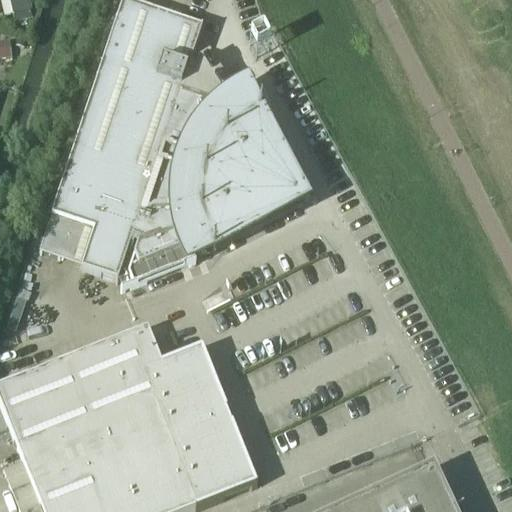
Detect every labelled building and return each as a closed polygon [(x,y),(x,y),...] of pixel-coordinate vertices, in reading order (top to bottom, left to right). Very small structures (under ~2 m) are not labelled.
[(31,21),(25,0),(8,0),(6,1),(13,26),(31,21)] [(122,6),(52,218),(94,232),(81,271),(80,274),(116,285),(115,287),(117,287),(124,266),(127,257),(131,243),(138,245),(136,249),(133,259),(139,269),(150,265),(161,261),(176,255),(189,250),(190,255),(202,250),(200,245),(202,245),(211,241),(215,248),(217,252),(305,208),(261,119),(257,121),(250,125),(245,117),(230,93),(222,79),(208,57),(204,60),(198,64),(193,78),(187,76),(192,61),(195,52),(202,31),(201,31),(200,32),(122,6)] [(0,61),(11,61),(9,43),(0,43),(0,61)] [(242,471),(219,443),(215,436),(210,430),(206,423),(202,416),(198,409),(195,402),(191,395),(188,388),(185,381),(183,381),(184,383),(169,390),(146,333),(0,390),(0,411),(22,466),(2,473),(17,511),(33,511),(39,510),(39,511),(197,511),(238,496),(242,471)] [(349,511),(448,511),(431,474),(349,511)]
